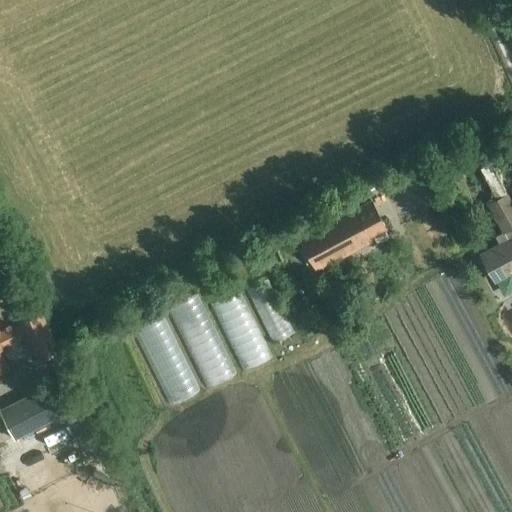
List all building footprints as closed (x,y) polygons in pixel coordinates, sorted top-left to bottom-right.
[(511,227),(511,205),(490,165),(473,174),(503,232),(511,227)] [(337,225),(354,257),(407,228),(406,224),(422,215),(407,187),(337,225)] [(511,270),(511,239),(481,257),(493,281),(511,270)] [(379,246),(356,257),(376,296),(399,285),(379,246)] [(144,297),(149,308),(131,315),(165,402),(183,395),(169,359),(190,365),(183,388),(206,379),(206,380),(225,373),(224,371),(241,364),(233,344),(260,360),(273,338),(251,281),(234,288),(231,281),(212,289),(212,291),(194,298),(191,290),(169,299),(175,316),(144,297)] [(37,361),(58,351),(40,312),(0,332),(0,369),(8,366),(0,350),(25,337),(37,361)] [(107,327),(119,347),(135,338),(123,318),(107,327)] [(0,408),(0,412),(6,425),(14,440),(61,416),(45,385),(0,408)]
